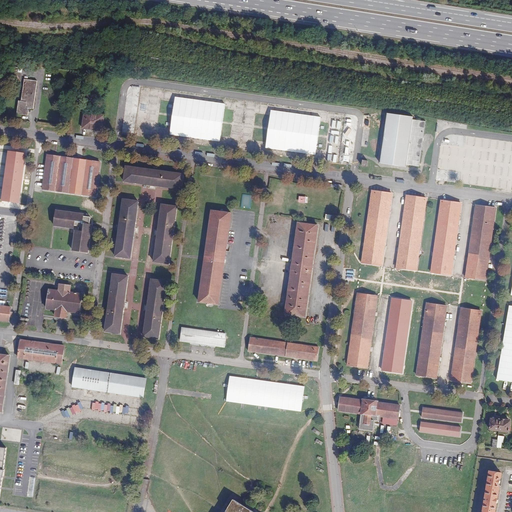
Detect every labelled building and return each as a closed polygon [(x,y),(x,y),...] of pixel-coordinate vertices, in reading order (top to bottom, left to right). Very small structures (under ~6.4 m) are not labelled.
[(28,108),(33,109),(37,81),(24,79),(21,101),(19,101),(17,114),(28,115),(29,110),(28,110),(28,108)] [(92,89),(92,92),(88,91),(86,105),(95,106),(97,96),(99,96),(99,92),(98,91),(98,90),(92,89)] [(174,96),(168,134),(219,142),(225,104),(174,96)] [(271,110),(265,147),(316,156),(322,118),(271,110)] [(102,131),(104,115),(85,112),(83,128),(102,131)] [(413,119),(413,117),(387,113),(380,163),(406,167),(406,165),(419,166),(425,121),(413,119)] [(95,197),(100,167),(100,162),(47,155),(43,189),(95,197)] [(183,174),(142,168),(126,166),(124,181),(181,189),(183,174)] [(468,173),(468,176),(462,175),(462,184),(475,184),(475,173),(468,173)] [(382,266),(392,193),(372,191),(362,263),(382,266)] [(251,208),(252,194),(241,194),(241,207),(251,208)] [(405,196),(395,268),(414,271),(425,199),(405,196)] [(130,259),(138,201),(123,199),(115,256),(130,259)] [(451,275),(461,203),(441,201),(431,272),(451,275)] [(162,204),(154,262),(169,264),(177,207),(162,204)] [(496,208),(476,205),(473,228),(466,277),(486,280),(492,236),(496,208)] [(199,302),(219,305),(227,249),(231,213),(212,210),(199,302)] [(84,214),(56,211),(54,226),(70,228),(70,227),(74,228),(74,225),(78,226),(78,227),(79,227),(78,231),(76,231),(75,235),(73,250),(88,252),(92,225),(90,225),(91,217),(83,216),(84,214)] [(305,317),(318,226),(298,223),(285,314),(305,317)] [(120,333),(128,276),(125,276),(113,274),(105,331),(120,333)] [(150,280),(142,337),(157,339),(165,282),(150,280)] [(80,313),(82,294),(70,292),(71,286),(60,284),(59,291),(49,289),(46,309),(56,310),(55,317),(66,318),(67,312),(80,313)] [(367,368),(377,296),(358,293),(348,365),(367,368)] [(408,331),(412,301),(392,298),(382,370),(402,373),(408,331)] [(417,375),(437,378),(439,360),(447,306),(427,303),(417,375)] [(511,305),(509,305),(497,379),(511,381),(511,305)] [(0,320),(9,321),(11,308),(0,306),(0,320)] [(451,380),(471,383),(480,320),(481,311),(462,308),(451,380)] [(226,334),(183,328),(181,339),(224,345),(226,334)] [(249,351),(317,361),(318,350),(319,347),(251,337),(249,351)] [(62,364),(65,346),(21,340),(18,358),(62,364)] [(0,412),(2,413),(10,356),(0,354),(0,412)] [(75,368),(73,387),(88,389),(143,398),(146,379),(126,376),(75,368)] [(305,386),(228,377),(225,402),(302,411),(305,386)] [(377,402),(378,401),(363,399),(363,400),(341,397),(339,411),(361,414),(359,429),(373,431),(375,421),(378,421),(379,416),(384,417),(397,419),(398,419),(400,406),(377,402)] [(120,405),(101,403),(100,411),(119,413),(120,405)] [(423,408),(422,417),(462,422),(463,413),(423,408)] [(397,419),(384,417),(383,423),(397,425),(397,419)] [(506,421),(506,420),(496,419),(491,419),(490,429),(509,432),(510,421),(506,421)] [(421,422),(420,431),(460,437),(461,427),(421,422)] [(502,473),(490,471),(485,498),(487,498),(487,501),(485,501),(482,511),(495,511),(499,486),(500,478),(501,478),(502,473)] [(253,511),(233,500),(226,511),(253,511)]
